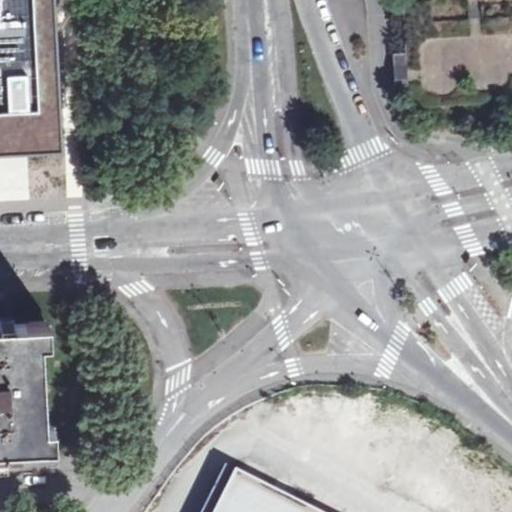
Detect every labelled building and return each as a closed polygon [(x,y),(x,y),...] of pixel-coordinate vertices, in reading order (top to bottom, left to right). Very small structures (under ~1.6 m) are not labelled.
[(0,0),(0,138),(9,138),(54,136),(47,0),(0,0)] [(511,0),(401,0),(405,52),(394,52),(395,85),(407,84),(409,107),(511,100),(511,0)] [(47,424),(41,340),(46,339),(45,321),(14,323),(14,316),(0,317),(0,451),(8,451),(22,450),(21,445),(52,443),(50,424),(47,424)] [(0,476),(9,476),(9,467),(8,451),(0,451),(0,476)] [(324,511),(241,470),(220,511),(324,511)]
